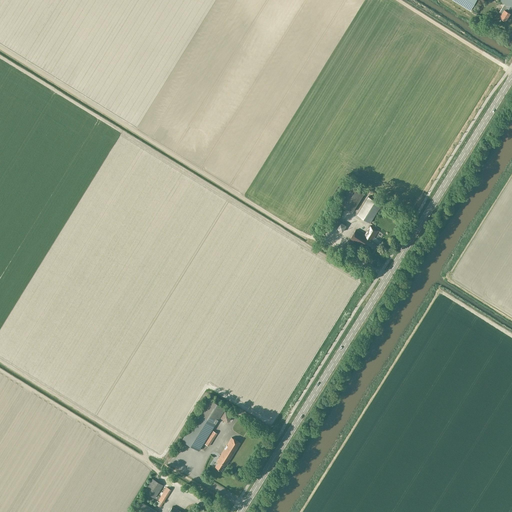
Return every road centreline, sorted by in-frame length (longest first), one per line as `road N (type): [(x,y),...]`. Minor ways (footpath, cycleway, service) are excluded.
road 1 (secondary): [(240,511),(511,77)]
road 2 (track): [(0,47),(323,240)]
road 3 (track): [(0,360),(157,456)]
road 4 (track): [(511,71),(395,0)]
